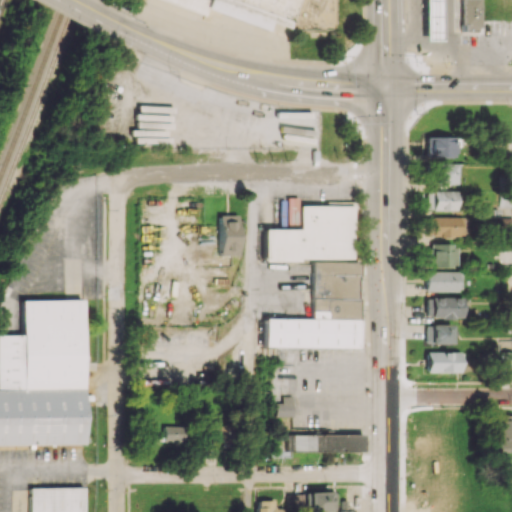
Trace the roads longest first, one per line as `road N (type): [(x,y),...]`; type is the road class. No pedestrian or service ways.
road 1 (secondary): [(385,0),(385,511)]
road 2 (residential): [(119,179),(118,511)]
road 3 (secondary): [(385,88),(245,76),(116,22)]
road 4 (residential): [(386,476),(119,475)]
road 5 (residential): [(385,177),(119,179)]
road 6 (secondary): [(511,87),(385,88)]
road 7 (residential): [(511,396),(385,396)]
